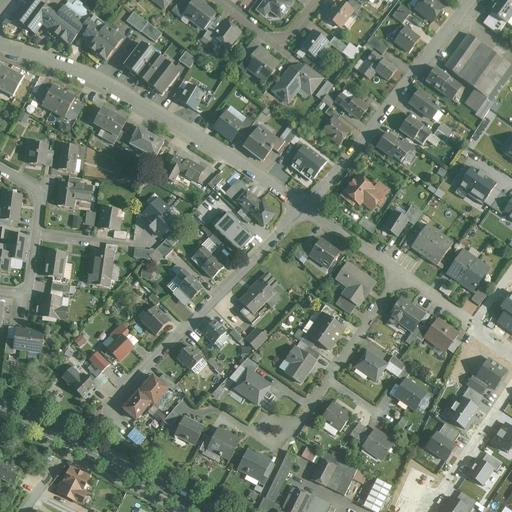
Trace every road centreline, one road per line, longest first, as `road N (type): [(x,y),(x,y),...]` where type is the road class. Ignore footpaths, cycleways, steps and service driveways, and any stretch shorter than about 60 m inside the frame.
road 1 (residential): [(0,45),(114,89),(307,210)]
road 2 (residential): [(307,210),(109,411)]
road 3 (residential): [(470,0),(307,210)]
road 4 (primary): [(0,404),(208,511)]
road 5 (residential): [(400,273),(295,428),(275,431)]
road 6 (residential): [(22,315),(39,207),(35,193),(0,170)]
road 7 (residential): [(511,390),(426,511)]
road 8 (residential): [(317,0),(275,40),(215,0)]
